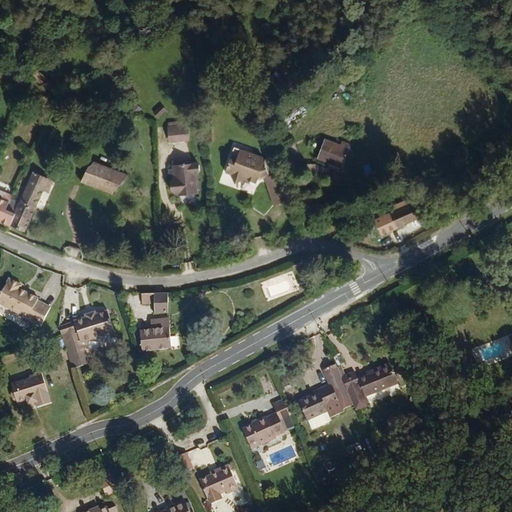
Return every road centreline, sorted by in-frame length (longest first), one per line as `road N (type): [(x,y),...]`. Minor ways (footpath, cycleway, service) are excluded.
road 1 (tertiary): [(381,269),(230,355),(137,422),(102,428),(0,474)]
road 2 (residential): [(0,238),(142,282),(213,273),(320,241),(381,269)]
road 3 (tertiary): [(511,200),(381,269)]
